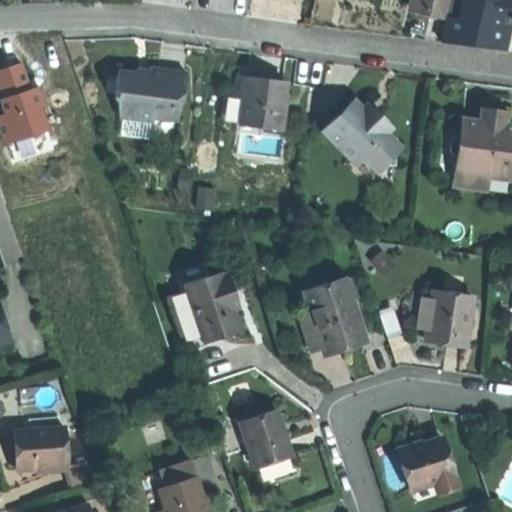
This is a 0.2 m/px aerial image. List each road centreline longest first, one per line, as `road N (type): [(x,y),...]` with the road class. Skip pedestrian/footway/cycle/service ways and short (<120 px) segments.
road 1 (residential): [(0,19),(133,15),(511,67)]
road 2 (residential): [(371,511),(346,428),(364,401),(408,387),(511,401)]
